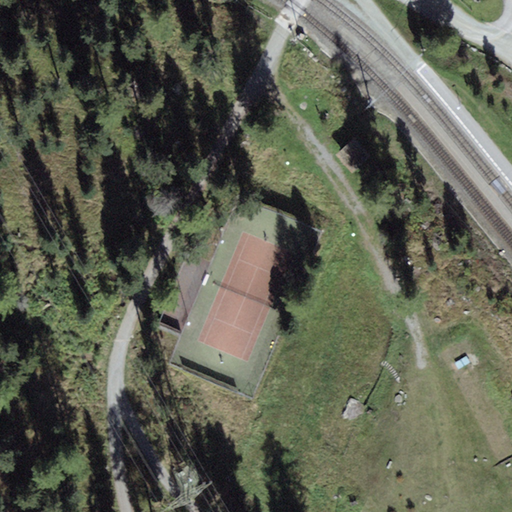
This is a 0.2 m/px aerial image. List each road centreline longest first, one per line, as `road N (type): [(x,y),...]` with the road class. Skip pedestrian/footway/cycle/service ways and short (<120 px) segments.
road 1 (track): [(300,0),(118,347),(114,432),(127,511)]
road 2 (track): [(115,392),(193,511)]
